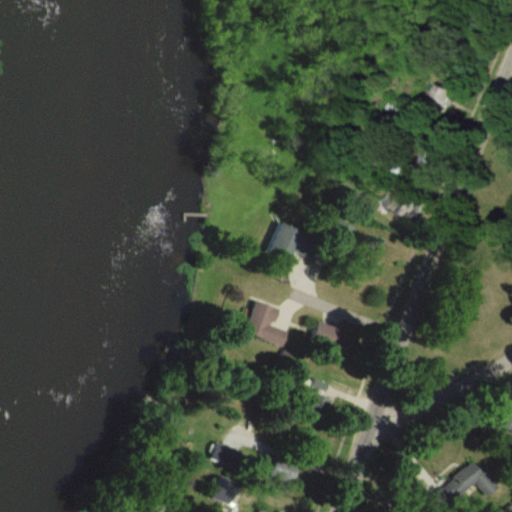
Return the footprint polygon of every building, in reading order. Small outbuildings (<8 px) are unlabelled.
[(428,88),(412,111),(437,127),(459,94),(441,83),(435,93),(428,88)] [(438,149),(418,145),(412,174),(432,178),(438,149)] [(419,204),(392,191),(383,210),(410,223),(419,204)] [(311,261),(319,241),(277,223),(264,253),(288,263),(292,252),(311,261)] [(270,327),(276,310),(253,302),(242,334),(280,347),(285,332),(270,327)] [(332,348),(339,330),(317,322),(310,340),(332,348)] [(331,402),(322,395),(326,389),(317,381),(298,403),(317,419),(331,402)] [(263,482),(294,482),(294,460),(263,460),(263,482)] [(447,484),(459,497),(473,483),(486,497),(496,487),(471,461),(447,484)]
